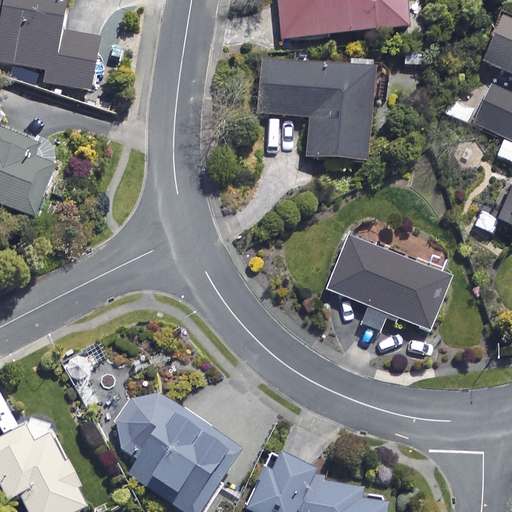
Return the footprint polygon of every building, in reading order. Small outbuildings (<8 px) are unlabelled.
[(64,35),(70,0),(0,0),(0,65),(45,74),(43,86),(90,95),(100,41),(64,35)] [(277,0),(281,42),(408,31),(405,0),(277,0)] [(473,129),(503,143),(496,158),(511,165),(511,27),(501,22),(481,64),(511,78),(511,99),(491,90),(473,129)] [(372,71),(260,64),(257,117),(309,120),(306,160),(367,163),(372,71)] [(0,207),(35,222),(54,175),(50,173),(69,128),(23,109),(14,130),(0,124),(0,207)] [(511,189),(496,224),(511,230),(511,189)] [(448,280),(348,241),(327,293),(427,332),(448,280)] [(255,459),(169,405),(153,399),(142,399),(131,403),(120,416),(116,433),(119,444),(125,453),(139,462),(128,481),(178,511),(204,511),(225,478),(238,486),(255,459)] [(83,511),(87,510),(42,421),(0,442),(0,487),(8,504),(19,499),(26,511),(83,511)] [(244,511),(384,511),(390,496),(266,452),(244,511)]
